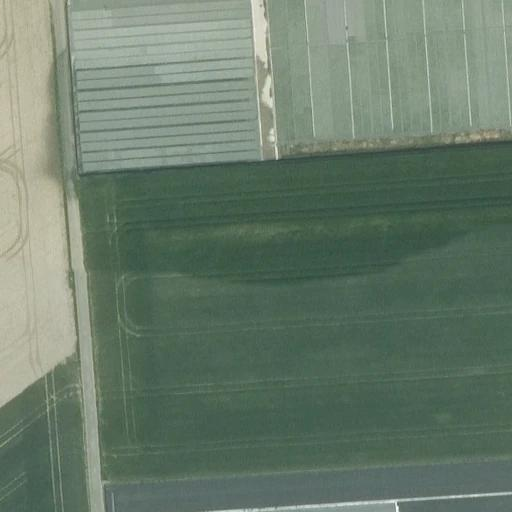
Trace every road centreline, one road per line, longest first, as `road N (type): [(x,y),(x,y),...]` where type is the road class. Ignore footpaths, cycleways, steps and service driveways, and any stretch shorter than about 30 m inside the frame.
road 1 (unclassified): [(97,511),(58,0)]
road 2 (track): [(258,0),(268,153)]
